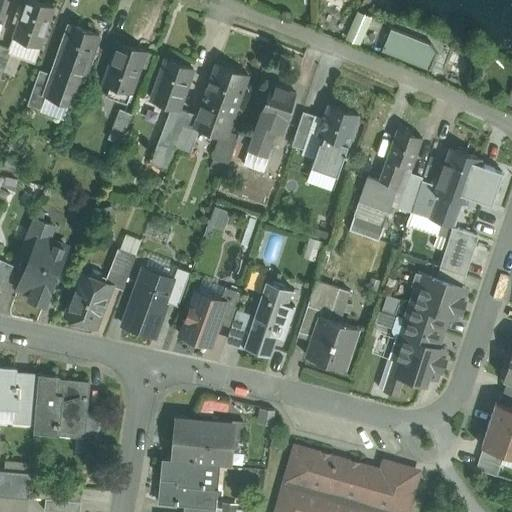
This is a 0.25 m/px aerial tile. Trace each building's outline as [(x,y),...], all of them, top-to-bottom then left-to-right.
[(54,7),(36,0),(25,0),(13,37),(40,47),(54,7)] [(349,33),(361,39),(369,21),(357,16),(349,33)] [(52,73),(44,95),(45,95),(68,103),(79,73),(84,75),(99,34),(70,23),(52,73)] [(386,28),(380,50),(428,64),(435,42),(386,28)] [(146,52),(118,42),(103,82),(110,84),(106,95),(127,103),(143,58),(146,52)] [(0,72),(9,48),(0,44),(0,72)] [(154,55),(146,52),(143,58),(152,61),(154,55)] [(193,69),(165,59),(151,99),(172,106),(179,109),(193,69)] [(248,74),(216,63),(202,104),(209,107),(203,124),(222,131),(227,132),(228,131),(248,74)] [(40,68),(27,103),(40,108),(45,95),(44,95),(52,73),(40,68)] [(296,92),(271,83),(253,134),(253,135),(277,144),(296,92)] [(150,107),(137,101),(132,114),(127,128),(140,134),(145,123),(150,107)] [(359,114),(328,104),(318,134),(324,136),(322,142),(320,141),(311,165),(337,174),(345,154),(346,154),(347,153),(345,152),(348,144),(359,114)] [(179,109),(172,106),(150,162),(166,169),(175,146),(188,112),(179,109)] [(132,114),(120,109),(108,139),(121,144),(127,128),(132,114)] [(303,111),(292,145),(303,149),(314,115),(303,111)] [(188,112),(175,146),(191,152),(199,129),(193,127),(198,115),(188,112)] [(153,126),(145,123),(140,134),(149,138),(153,126)] [(422,137),(398,128),(379,180),(397,186),(405,165),(411,167),(422,137)] [(253,134),(240,129),(238,134),(229,161),(243,166),(249,149),(273,157),(277,144),(253,135),(253,134)] [(227,132),(222,131),(213,157),(229,162),(229,161),(238,134),(228,131),(227,132)] [(436,185),(434,192),(437,194),(429,218),(442,222),(442,221),(466,153),(451,147),(450,148),(450,147),(436,185)] [(466,153),(442,221),(442,222),(453,226),(458,214),(464,216),(467,208),(465,207),(467,203),(466,203),(481,158),(466,153)] [(411,173),(399,208),(411,212),(422,180),(422,177),(411,173)] [(379,180),(367,176),(359,200),(389,210),(397,186),(379,180)] [(436,185),(422,180),(411,211),(429,218),(437,194),(434,192),(436,185)] [(389,210),(359,200),(354,216),(383,226),(389,210)] [(383,226),(354,216),(349,230),(379,240),(383,226)] [(49,224),(33,218),(22,243),(33,248),(39,236),(43,237),(49,224)] [(470,238),(451,232),(453,226),(442,222),(438,233),(449,237),(440,266),(459,272),(470,238)] [(43,237),(39,236),(33,248),(19,286),(32,291),(29,298),(44,304),(67,247),(43,237)] [(118,248),(105,281),(112,284),(112,285),(123,289),(135,255),(118,248)] [(0,259),(0,290),(2,292),(13,265),(0,259)] [(459,272),(440,266),(437,277),(462,286),(465,274),(459,272)] [(190,271),(177,267),(173,278),(175,279),(166,302),(178,306),(178,305),(190,271)] [(173,278),(144,268),(123,325),(154,336),(166,302),(175,279),(173,278)] [(105,281),(82,272),(66,315),(95,327),(112,285),(112,284),(105,281)] [(437,277),(430,275),(430,276),(419,272),(414,285),(417,286),(412,301),(411,301),(406,318),(442,330),(447,315),(456,317),(458,310),(461,311),(465,300),(462,299),(466,287),(462,286),(437,277)] [(254,314),(243,346),(271,355),(278,334),(284,337),(295,305),(288,303),(293,289),(266,280),(254,314)] [(358,327),(327,317),(339,287),(333,285),(321,315),(307,356),(344,368),(358,327)] [(242,292),(225,287),(221,300),(226,301),(218,322),(230,327),(233,319),(236,308),(242,292)] [(221,300),(196,291),(180,334),(210,345),(218,322),(226,301),(221,300)] [(386,292),(380,306),(394,312),(399,298),(386,292)] [(250,313),(236,308),(233,319),(246,323),(250,313)] [(246,323),(233,319),(230,327),(225,342),(243,348),(243,346),(254,314),(250,313),(246,323)] [(442,330),(406,318),(400,337),(393,359),(401,362),(397,374),(424,383),(427,376),(435,378),(439,368),(442,369),(446,358),(442,357),(445,349),(437,347),(442,330)] [(511,356),(510,356),(503,378),(507,380),(511,381),(511,356)] [(15,369),(0,368),(0,406),(16,408),(15,421),(35,423),(39,376),(15,374),(15,369)] [(88,384),(57,381),(58,377),(39,376),(35,423),(35,431),(83,435),(84,435),(86,412),(88,384)] [(511,381),(507,380),(503,391),(511,393),(511,381)] [(511,393),(503,391),(501,390),(498,402),(511,406),(511,393)] [(511,406),(498,402),(496,401),(489,423),(511,430),(511,406)] [(99,414),(86,412),(84,435),(83,435),(82,442),(97,443),(99,414)] [(202,462),(205,421),(177,419),(175,439),(174,458),(174,459),(202,462)] [(205,421),(202,462),(219,463),(219,464),(229,465),(232,435),(242,436),(243,421),(232,420),(232,424),(205,421)] [(511,430),(489,423),(481,445),(483,446),(504,453),(511,455),(511,430)] [(349,461),(330,456),(331,454),(330,453),(329,456),(320,454),(321,451),(320,451),(320,453),(295,446),(276,511),(407,511),(409,506),(406,501),(411,499),(418,475),(414,469),(389,462),(383,465),(380,476),(362,471),(363,465),(360,464),(360,462),(359,462),(358,465),(350,462),(351,459),(350,459),(349,461)] [(504,453),(483,446),(476,468),(497,475),(504,453)] [(202,462),(173,459),(174,459),(174,458),(163,457),(159,502),(184,504),(215,507),(219,464),(219,463),(202,462)] [(31,473),(7,471),(5,495),(29,497),(31,473)] [(82,488),(57,486),(56,499),(81,501),(82,488)] [(56,499),(46,498),(44,510),(68,511),(79,511),(81,501),(56,499)]
